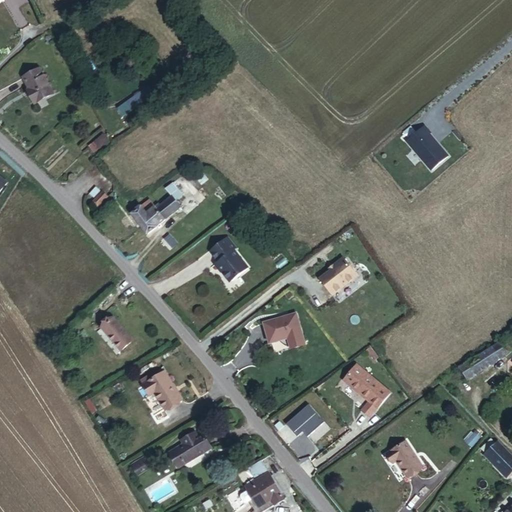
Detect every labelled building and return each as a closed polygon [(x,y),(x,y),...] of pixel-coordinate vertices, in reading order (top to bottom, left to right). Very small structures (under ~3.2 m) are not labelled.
[(39,92),(36,93),(43,103),(61,90),(44,67),(29,78),(39,92)] [(129,114),(132,119),(160,101),(150,86),(117,107),(124,117),(129,114)] [(423,126),(405,141),(429,169),(446,156),(427,134),(429,133),(423,126)] [(98,149),(109,140),(104,134),(92,143),(98,149)] [(111,192),(106,186),(91,202),(96,208),(111,192)] [(140,207),(131,214),(147,234),(181,207),(172,197),(163,204),(156,209),(154,206),(145,213),(140,207)] [(161,201),(154,206),(156,209),(163,204),(161,201)] [(234,248),(225,237),(208,251),(217,261),(214,264),(228,280),(231,281),(247,267),(232,249),(234,248)] [(332,292),(356,272),(342,254),(327,266),(329,267),(318,276),(332,292)] [(121,305),(108,316),(127,340),(141,328),(121,305)] [(294,311),(262,320),(267,341),(286,336),(289,348),(303,344),(294,311)] [(497,343),(458,368),(468,382),(506,358),(497,343)] [(369,400),(378,407),(391,392),(355,364),(342,379),(369,400)] [(146,384),(153,395),(155,393),(166,410),(182,399),(165,372),(146,384)] [(151,396),(153,395),(146,384),(144,385),(151,396)] [(371,417),(378,407),(369,400),(361,410),(371,417)] [(309,407),(286,426),(296,439),(302,435),(306,440),(324,425),(309,407)] [(474,448),(481,436),(472,430),(465,442),(474,448)] [(177,449),(186,464),(212,448),(203,434),(198,437),(196,438),(194,434),(182,441),(184,445),(177,449)] [(480,446),(485,452),(495,442),(490,436),(480,446)] [(304,439),(295,444),(303,457),(311,453),(304,439)] [(403,469),(420,459),(406,439),(386,453),(393,461),(396,459),(403,469)] [(485,452),(484,453),(506,475),(511,468),(511,453),(498,439),(495,442),(485,452)] [(247,458),(256,454),(252,445),(243,449),(247,458)] [(179,468),(186,464),(177,449),(170,453),(179,468)] [(132,465),(133,468),(146,460),(144,458),(132,465)] [(423,464),(420,459),(403,469),(408,475),(423,464)] [(146,460),(133,468),(138,476),(151,468),(146,460)] [(282,493),(271,475),(262,460),(249,468),(256,480),(246,487),(248,491),(254,500),(259,508),(273,500),(275,505),(285,499),(281,493),(282,493)] [(273,473),(271,475),(282,493),(281,493),(285,499),(288,498),(273,473)] [(247,504),(254,500),(248,491),(242,495),(241,498),(244,503),(247,504)] [(261,511),(264,511),(275,505),(273,500),(259,508),(261,511)]
